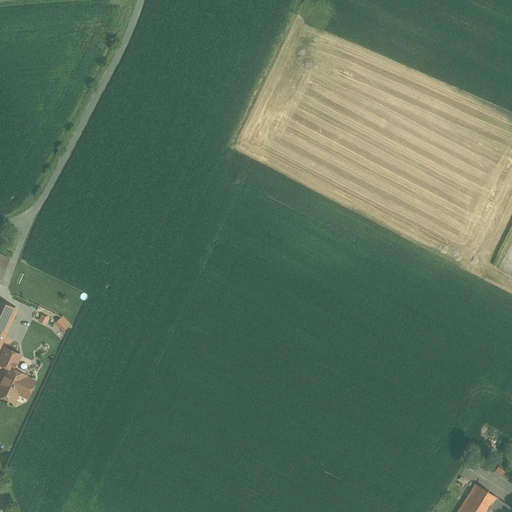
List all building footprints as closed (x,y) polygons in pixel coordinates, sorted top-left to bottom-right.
[(10,262),(0,257),(0,269),(5,272),(10,262)] [(17,311),(0,303),(0,330),(6,333),(17,311)] [(21,356),(6,349),(0,361),(0,365),(8,369),(9,368),(14,371),(21,356)] [(14,371),(9,368),(8,369),(0,387),(0,396),(14,403),(20,389),(30,394),(31,391),(33,390),(34,387),(34,385),(35,382),(25,378),(26,377),(14,371)] [(476,485),(459,511),(490,511),(498,500),(498,499),(476,485)] [(511,511),(511,509),(498,500),(490,511),(511,511)]
